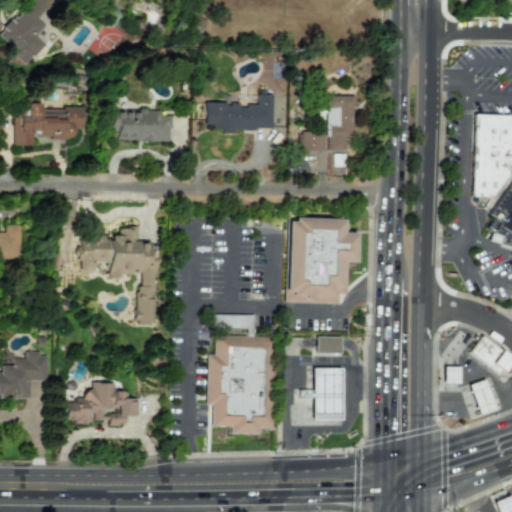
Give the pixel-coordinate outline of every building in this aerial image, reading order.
[(49,0),(24,0),(0,29),(0,42),(24,62),(42,42),(33,35),(43,24),(35,17),(49,0)] [(269,130),(270,94),(254,94),(254,103),(202,102),(202,124),(209,124),(209,129),(269,130)] [(323,150),(343,150),(343,136),(350,136),(350,95),(323,95),(323,150)] [(10,145),(30,145),(30,137),(70,137),(70,128),(79,128),(79,108),(37,107),(37,102),(24,102),(24,116),(11,116),(10,145)] [(167,140),(167,114),(157,114),(157,110),(108,109),(108,130),(113,130),(112,140),(167,140)] [(471,114),(469,196),(490,197),(511,164),(511,119),(508,119),(508,115),(471,114)] [(297,150),(320,151),(321,129),(298,128),(297,150)] [(511,248),(484,241),(488,231),(483,227),(490,217),(486,213),(511,175),(511,248)] [(284,217),(281,301),(335,303),(335,293),(343,294),(344,261),(351,262),(352,232),(339,232),(340,219),(284,217)] [(19,225),(3,225),(3,232),(0,232),(0,259),(18,259),(19,225)] [(134,275),(134,323),(151,323),(151,291),(152,291),(152,256),(147,256),(147,241),(134,241),(134,227),(115,227),(115,236),(75,236),(76,272),(91,272),(91,261),(105,261),(105,275),(134,275)] [(312,350),(313,335),(337,336),(336,351),(312,350)] [(209,426),(228,426),(228,433),(256,433),(256,427),(269,428),(271,337),(211,336),(211,355),(204,355),(203,404),(209,404),(209,426)] [(467,352),(479,336),(511,359),(511,365),(502,379),(467,352)] [(44,380),(44,353),(23,352),(23,359),(9,358),(9,365),(0,365),(0,396),(26,397),(27,380),(44,380)] [(440,382),(440,364),(455,365),(455,382),(440,382)] [(310,370),(337,370),(337,420),(310,420),(310,370)] [(492,410),(481,379),(465,385),(476,416),(492,410)] [(63,400),(63,419),(72,420),(72,423),(88,424),(88,420),(105,420),(105,425),(122,425),(123,416),(134,416),(134,398),(124,398),(124,391),(111,391),(111,383),(88,382),(88,389),(80,389),(80,400),(63,400)] [(494,511),(490,501),(505,494),(511,508),(511,511),(494,511)]
